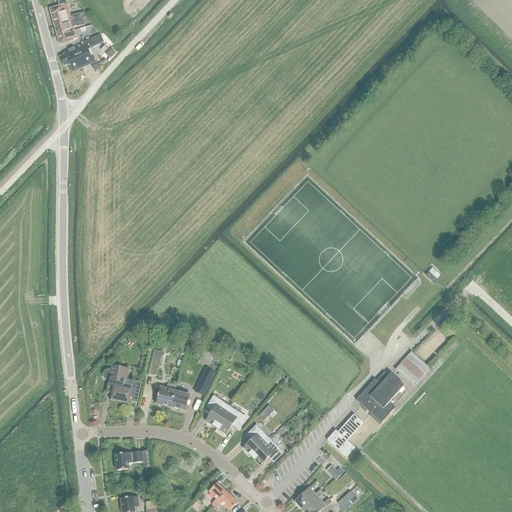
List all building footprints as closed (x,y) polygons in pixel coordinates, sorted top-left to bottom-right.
[(49,10),(52,19),(69,14),(64,0),(56,0),(57,4),(59,3),(60,7),(49,10)] [(70,17),(69,14),(52,19),(54,28),(88,18),(84,13),(71,16),(71,17),(70,17)] [(54,28),(57,36),(74,31),(73,28),(84,25),(83,21),(89,20),(88,18),(54,28)] [(74,31),(57,36),(59,45),(76,40),(74,31)] [(67,65),(71,72),(95,62),(89,49),(103,43),(100,35),(81,43),(82,45),(62,53),(64,56),(60,58),(64,67),(67,65)] [(111,48),(104,54),(109,59),(115,54),(111,48)] [(426,275),(434,282),(441,274),(432,267),(426,275)] [(164,343),(153,341),(151,350),(155,350),(153,355),(150,354),(145,375),(156,377),(164,343)] [(230,363),(235,353),(230,351),(225,361),(230,363)] [(412,386),(428,368),(411,352),(395,370),(412,386)] [(111,368),(110,372),(109,372),(108,372),(107,372),(106,372),(106,373),(105,373),(105,374),(104,374),(104,375),(104,376),(103,376),(103,377),(103,378),(103,379),(103,380),(104,380),(104,381),(105,381),(105,382),(106,382),(106,383),(107,383),(108,383),(107,386),(113,388),(110,402),(129,405),(130,401),(137,403),(140,388),(133,387),(124,385),(127,371),(111,368)] [(203,398),(214,375),(205,371),(194,394),(203,398)] [(355,401),(381,424),(395,409),(389,403),(404,386),(390,374),(388,376),(384,372),(376,381),(374,380),(355,401)] [(276,374),(272,379),(278,383),(282,379),(276,374)] [(155,405),(169,409),(173,393),(159,389),(155,405)] [(173,393),(169,409),(185,413),(189,397),(173,393)] [(205,422),(215,429),(229,408),(213,397),(206,408),(212,412),(205,422)] [(269,407),(265,410),(269,415),(273,411),(269,407)] [(215,429),(225,435),(232,425),(238,429),(245,418),(229,408),(215,429)] [(327,441),(329,443),(346,458),(354,449),(346,442),(363,424),(353,415),(337,433),(335,431),(327,441)] [(243,449),(251,458),(269,440),(256,427),(247,436),(251,441),(243,449)] [(259,466),(268,458),(273,463),(282,454),(269,440),(251,458),(259,466)] [(130,454),(114,456),(116,471),(128,470),(128,465),(142,463),(141,453),(140,453),(130,454)] [(332,467),(326,472),(336,481),(344,473),(339,468),(336,471),(332,467)] [(210,505),(213,507),(225,495),(215,485),(207,494),(214,501),(210,505)] [(293,503),(301,511),(302,511),(317,499),(323,495),(320,491),(314,496),(308,489),(293,503)] [(350,493),(337,505),(341,509),(349,502),(352,504),(356,500),(354,497),(350,493)] [(228,511),(236,505),(225,495),(213,507),(217,510),(220,507),(225,511),(228,511)] [(138,509),(137,498),(120,500),(121,511),(133,511),(133,509),(138,509)] [(317,499),(302,511),(320,511),(325,508),(325,509),(331,504),(328,500),(323,505),(317,499)]
